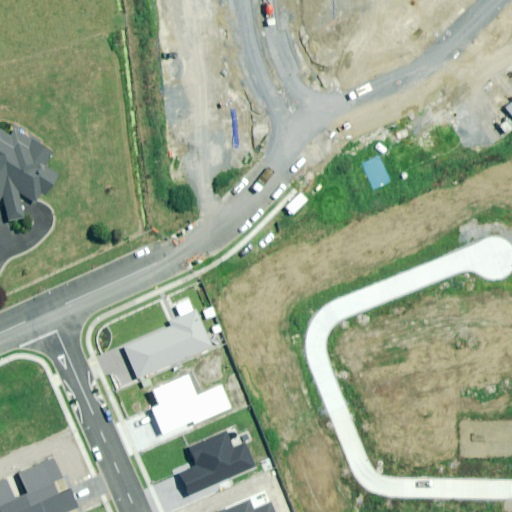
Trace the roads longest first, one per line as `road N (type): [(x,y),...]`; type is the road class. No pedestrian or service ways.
road 1 (unknown): [(282,183),(397,67),(511,2)]
road 2 (residential): [(282,183),(198,249),(47,313)]
road 3 (residential): [(135,511),(47,313)]
road 4 (unknown): [(511,479),(354,476)]
